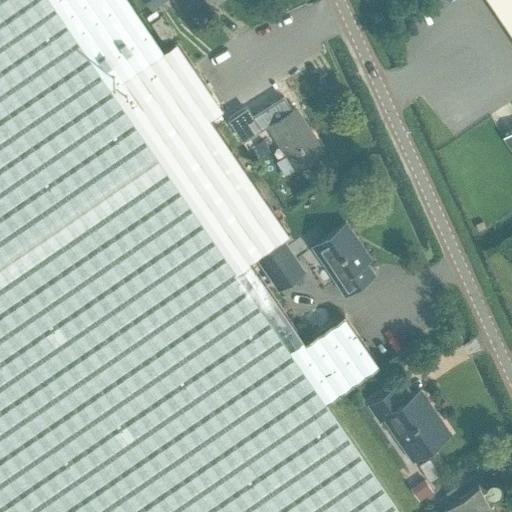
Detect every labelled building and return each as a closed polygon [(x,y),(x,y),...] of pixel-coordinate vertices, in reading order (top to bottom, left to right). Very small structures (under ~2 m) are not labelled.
[(0,0),(0,72),(69,25),(51,0),(0,0)] [(129,0),(51,0),(110,85),(163,49),(129,0)] [(144,0),(151,9),(164,0),(144,0)] [(511,0),(488,0),(511,34),(511,0)] [(160,15),(151,22),(164,42),(174,35),(160,15)] [(110,85),(76,36),(69,25),(0,72),(0,409),(278,217),(209,117),(222,108),(176,40),(163,49),(110,85)] [(295,106),(267,123),(295,168),(323,150),(295,106)] [(248,107),(229,119),(242,139),(261,127),(248,107)] [(344,313),(304,340),(249,259),(254,256),(282,236),(288,232),(278,217),(0,409),(0,511),(401,511),(326,401),(379,364),(344,313)] [(346,221),(312,245),(346,293),(375,273),(365,259),(370,256),(346,221)] [(277,289),(306,269),(282,236),(254,256),(277,289)] [(421,389),(402,402),(393,387),(368,404),(379,420),(384,416),(412,458),(450,431),(421,389)] [(492,511),(478,485),(448,506),(438,511),(492,511)]
